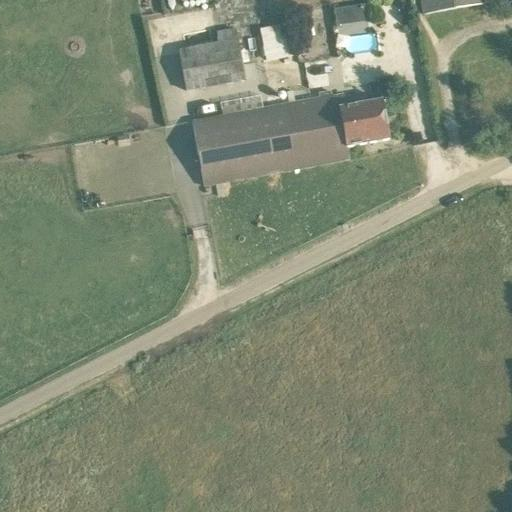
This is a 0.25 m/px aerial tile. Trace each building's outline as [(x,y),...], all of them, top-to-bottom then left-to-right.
[(509,0),(420,0),(423,15),(509,0)] [(369,7),(337,10),(338,26),(371,23),(369,7)] [(262,31),(269,65),(293,60),(286,27),(262,31)] [(244,81),(235,31),(216,35),(218,45),(179,53),(186,92),(244,81)] [(346,149),(340,108),(346,107),(344,95),(192,123),(203,188),(349,160),(346,149)] [(388,141),(381,101),(346,107),(340,108),(346,149),(388,141)] [(101,192),(155,182),(152,169),(126,174),(123,162),(96,167),(101,192)]
